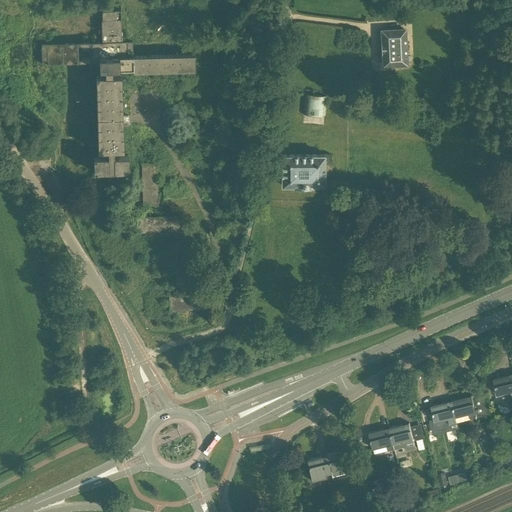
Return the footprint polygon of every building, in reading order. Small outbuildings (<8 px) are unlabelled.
[(41,45),(41,64),(99,63),(99,69),(105,69),(105,76),(98,76),(100,151),(108,150),(108,156),(93,157),(93,167),(101,167),(101,171),(121,171),(121,166),(129,166),(128,156),(122,156),(121,126),(129,126),(129,124),(129,123),(129,117),(129,115),(120,115),(119,75),(118,75),(118,68),(194,67),(194,54),(122,56),(122,55),(130,54),(130,49),(122,49),(121,4),(107,4),(107,11),(102,11),(102,20),(101,20),(102,44),(41,45)] [(399,64),(406,63),(405,29),(398,30),(398,29),(381,30),(381,38),(381,43),(381,54),(382,54),(382,58),(383,65),(399,65),(399,64)] [(133,48),(133,40),(124,40),(124,48),(133,48)] [(303,114),(325,116),(327,96),(305,94),(303,114)] [(324,157),(324,154),(281,155),(281,185),(293,185),(312,185),(324,184),(324,182),(333,182),(333,157),(324,157)] [(142,177),(155,177),(155,169),(157,169),(157,162),(141,163),(141,164),(142,164),(142,177)] [(158,177),(155,177),(142,177),(143,192),(156,191),(155,184),(158,184),(158,177)] [(158,191),(156,191),(143,192),(143,206),(142,206),(142,207),(158,206),(156,206),(156,198),(158,198),(158,191)] [(152,231),(151,219),(151,216),(145,217),(145,219),(137,219),(137,217),(136,217),(136,232),(137,232),(152,231)] [(159,219),(151,219),(152,231),(166,231),(166,218),(166,216),(159,216),(159,219)] [(166,218),(166,231),(180,231),(180,216),(173,216),(173,218),(166,218)] [(175,255),(188,255),(188,247),(190,247),(190,240),(174,241),(175,255)] [(190,255),(188,255),(175,255),(175,270),(188,269),(188,261),(190,261),(190,255)] [(191,269),(188,269),(175,270),(176,284),(175,284),(175,285),(191,284),(189,284),(188,276),(191,276),(191,269)] [(206,296),(198,296),(198,309),(212,309),(213,309),(212,293),(206,294),(206,296)] [(184,309),(184,297),(184,294),(177,294),(177,297),(169,297),(169,295),(169,310),(170,310),(184,309)] [(191,296),(184,297),(184,309),(198,309),(198,296),(198,294),(191,294),(191,296)] [(511,374),(494,379),(496,387),(494,388),(496,397),(508,395),(511,407),(511,374)] [(472,395),(451,401),(457,423),(470,420),(477,418),(472,395)] [(451,401),(445,402),(431,406),(436,427),(450,423),(450,425),(457,423),(451,401)] [(409,422),(389,428),(395,450),(405,447),(406,451),(416,449),(409,422)] [(389,428),(369,433),(373,449),(386,445),(388,452),(395,450),(389,428)] [(347,449),(326,454),(332,476),(352,471),(347,449)] [(326,454),(321,456),(306,459),(312,481),(332,476),(326,454)] [(465,470),(449,475),(451,483),(468,478),(465,470)] [(437,473),(441,486),(448,485),(445,472),(437,473)] [(427,491),(429,498),(439,495),(438,488),(427,491)] [(396,503),(406,500),(404,489),(395,492),(396,503)]
